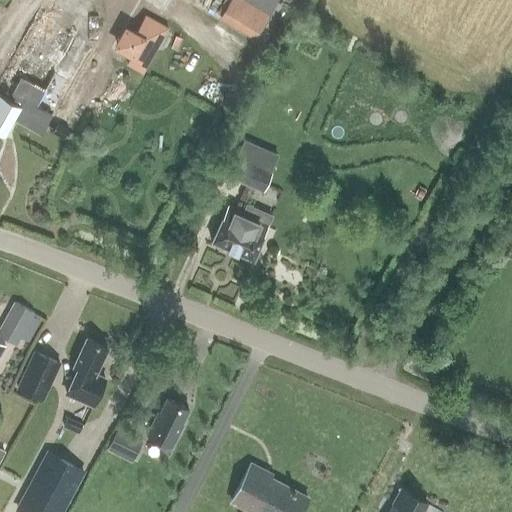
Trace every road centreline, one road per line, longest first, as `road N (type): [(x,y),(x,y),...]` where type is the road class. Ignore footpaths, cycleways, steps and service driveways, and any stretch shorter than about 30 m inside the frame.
road 1 (unclassified): [(511,440),(0,239)]
road 2 (track): [(511,162),(376,387)]
